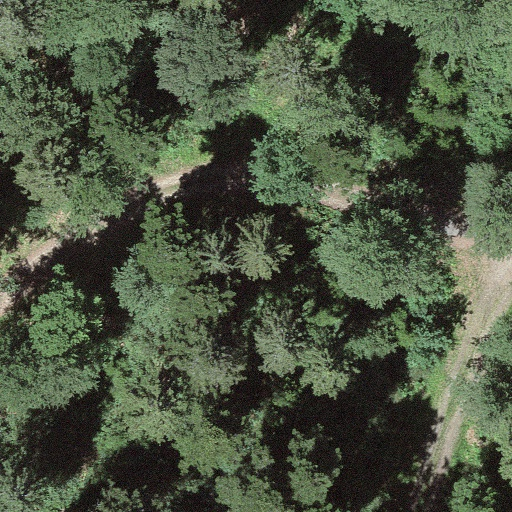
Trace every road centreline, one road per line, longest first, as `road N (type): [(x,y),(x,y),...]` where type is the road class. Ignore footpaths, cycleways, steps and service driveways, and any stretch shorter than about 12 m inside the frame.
road 1 (track): [(0,301),(40,268),(145,215),(238,199),(331,199),(511,233)]
road 2 (track): [(507,234),(432,511)]
